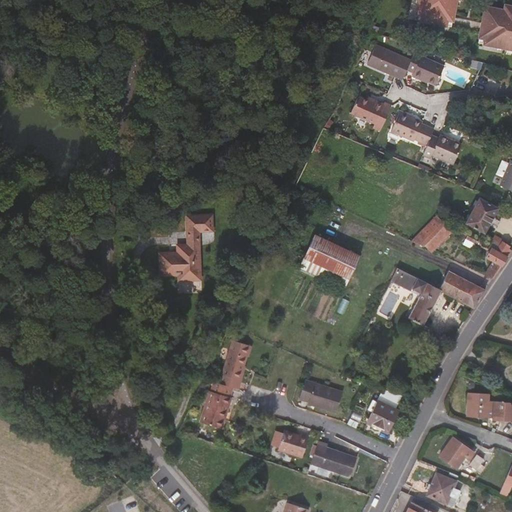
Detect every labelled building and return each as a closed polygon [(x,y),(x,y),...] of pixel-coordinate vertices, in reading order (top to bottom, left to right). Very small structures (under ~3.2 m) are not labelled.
[(453,18),(456,0),(417,0),(416,10),(421,12),(420,17),(446,22),(447,17),(453,18)] [(511,53),(511,4),(503,3),(502,9),(484,6),(477,47),(511,53)] [(416,60),(379,46),(371,66),(400,77),(408,80),(412,70),(416,60)] [(440,73),(444,62),(419,53),(416,60),(412,70),(420,73),(419,76),(428,79),(429,78),(437,81),(440,73)] [(387,131),(397,106),(390,103),(389,104),(382,101),(379,106),(372,103),(374,101),(364,96),(357,113),(382,123),(380,128),(387,131)] [(379,106),(382,101),(375,98),(374,101),(372,103),(379,106)] [(434,146),(441,131),(429,125),(429,123),(407,113),(399,133),(421,143),(422,141),(434,146)] [(461,166),(470,145),(448,136),(440,157),(461,166)] [(511,165),(509,165),(503,178),(510,182),(507,190),(511,192),(511,165)] [(493,228),(496,221),(501,211),(479,201),(476,208),(479,209),(473,221),(470,220),(468,225),(471,227),(469,229),(489,237),(493,228)] [(185,249),(206,248),(205,232),(213,232),(212,212),(183,213),(185,249)] [(433,252),(453,230),(444,225),(447,221),(439,214),(431,222),(415,239),(412,242),(433,252)] [(415,239),(431,222),(428,219),(412,235),(415,239)] [(310,265),(322,241),(308,235),(296,258),(310,265)] [(500,252),(504,245),(511,248),(511,246),(498,239),(494,249),(498,251),(500,252)] [(359,260),(322,241),(310,265),(356,287),(368,263),(359,260)] [(494,249),(486,246),(477,241),(472,251),(482,255),(485,249),(496,255),(493,261),(499,263),(508,267),(511,260),(511,258),(500,252),(498,251),(494,249)] [(511,252),(511,251),(511,248),(504,245),(500,252),(511,258),(511,252)] [(205,277),(206,248),(185,249),(185,256),(167,255),(167,275),(185,276),(185,281),(204,281),(205,277)] [(498,283),(508,267),(499,263),(489,279),(498,283)] [(428,286),(403,273),(397,285),(422,297),(428,286)] [(489,294),(451,275),(443,293),(479,311),(489,294)] [(424,333),(443,293),(428,286),(422,297),(420,302),(408,326),(424,333)] [(214,368),(221,355),(205,347),(198,361),(214,368)] [(250,379),(255,364),(237,357),(233,368),(225,390),(245,397),(251,380),(250,379)] [(438,373),(444,362),(435,357),(429,368),(438,373)] [(344,419),(350,400),(313,387),(307,405),(315,408),(314,410),(344,419)] [(227,428),(237,404),(215,397),(206,420),(227,428)] [(497,424),(498,414),(492,414),(492,401),(471,400),(470,411),(475,411),(475,423),(486,423),(497,424)] [(401,423),(409,407),(392,401),(385,414),(401,423)] [(394,443),(404,425),(401,423),(385,414),(375,433),(394,443)] [(308,466),(315,444),(291,436),(284,458),(308,466)] [(455,454),(462,445),(459,442),(452,452),(455,454)] [(476,464),(481,457),(462,445),(455,454),(452,452),(444,462),(464,473),(472,462),(476,464)] [(357,484),(364,464),(336,455),(337,452),(325,448),(317,472),(357,484)] [(483,473),(491,463),(484,458),(476,468),(483,473)] [(468,490),(462,488),(461,485),(463,480),(444,473),(436,496),(462,505),(468,490)] [(507,495),(511,479),(504,477),(499,492),(507,495)] [(308,511),(309,509),(289,501),(283,511),(308,511)] [(441,511),(420,503),(415,511),(441,511)]
